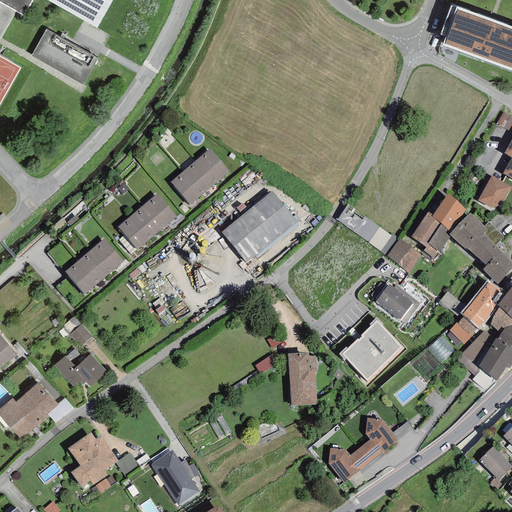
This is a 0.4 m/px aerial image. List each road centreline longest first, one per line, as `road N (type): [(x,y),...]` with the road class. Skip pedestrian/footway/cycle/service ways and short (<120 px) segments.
road 1 (residential): [(0,477),(130,367),(300,254),(363,167),(413,48)]
road 2 (residential): [(189,0),(173,42),(110,132),(35,199),(0,161)]
road 3 (secondary): [(344,511),(436,450),(511,380)]
